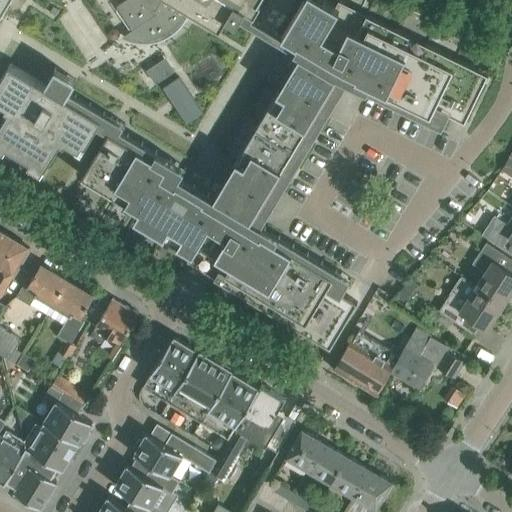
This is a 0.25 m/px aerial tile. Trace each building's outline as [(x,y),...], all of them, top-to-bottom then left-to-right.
[(0,0),(0,6),(5,10),(6,8),(4,7),(8,0),(0,0)] [(124,0),(117,5),(133,29),(145,21),(156,38),(159,37),(163,35),(166,34),(170,31),(174,28),(178,24),(184,16),(189,9),(220,28),(226,18),(236,25),(245,10),(254,16),(261,4),(259,3),(260,0),(124,0)] [(340,9),(323,0),(319,8),(305,0),(303,0),(282,36),(297,45),(298,44),(340,69),(356,76),(355,78),(372,86),(373,84),(386,91),(385,93),(401,101),(402,99),(416,105),(415,107),(439,119),(444,109),(450,111),(449,113),(465,121),(484,82),(482,81),(482,82),(468,75),(472,66),(462,61),(456,58),(455,59),(456,59),(452,67),(438,60),(443,52),(432,47),(432,46),(426,43),(425,44),(426,45),(422,52),(408,46),(413,37),(402,32),(396,29),(395,30),(396,30),(392,38),(379,31),(383,22),(373,18),(373,17),(367,14),(358,32),(355,30),(349,27),(348,28),(346,27),(346,28),(341,26),(342,24),(333,20),(340,9)] [(270,103),(243,148),(255,155),(248,167),(236,159),(214,197),(256,222),(267,204),(265,203),(287,166),(289,167),(309,134),(307,133),(330,96),(331,97),(342,79),(300,54),(277,92),(289,99),(282,110),(270,103)] [(106,78),(137,97),(149,78),(117,59),(106,78)] [(102,118),(46,84),(10,63),(0,79),(0,92),(10,99),(5,107),(9,110),(0,124),(0,138),(8,143),(7,145),(31,159),(32,158),(46,166),(61,141),(65,143),(70,134),(86,144),(102,118)] [(117,118),(108,133),(82,175),(98,185),(103,176),(131,193),(126,201),(140,210),(135,218),(150,227),(155,219),(183,235),(178,244),(192,253),(193,253),(198,245),(224,260),(214,277),(230,287),(236,278),(248,286),(243,294),(258,304),(264,295),(277,303),(272,311),(287,321),(292,312),(305,320),(300,328),(315,338),(321,329),(335,338),(358,301),(342,292),(341,294),(336,291),(342,281),(319,267),(318,268),(305,261),(306,259),(290,250),(289,251),(277,244),(278,242),(262,233),(261,234),(204,200),(205,199),(177,182),(176,183),(162,175),(167,167),(152,158),(153,156),(125,139),(124,141),(118,137),(126,123),(117,118)] [(511,157),(510,156),(502,168),(511,174),(511,157)] [(494,215),(482,233),(499,244),(505,235),(509,237),(511,239),(511,216),(507,224),(502,221),(494,215)] [(411,249),(425,259),(444,233),(430,223),(411,249)] [(0,248),(9,234),(0,229),(0,248)] [(14,275),(30,247),(9,234),(0,248),(0,266),(1,267),(0,269),(0,295),(0,296),(13,274),(14,275)] [(511,289),(511,273),(506,269),(511,260),(511,257),(487,241),(473,262),(486,271),(477,284),(477,286),(503,303),(511,289)] [(48,313),(68,279),(41,263),(31,280),(27,277),(17,296),(30,304),(31,303),(48,313)] [(477,286),(477,284),(463,275),(439,311),(467,329),(474,318),(487,327),(503,303),(477,286)] [(72,342),(89,313),(85,311),(94,294),(68,279),(48,313),(64,323),(57,334),(65,339),(66,338),(72,342)] [(121,343),(139,313),(113,297),(90,335),(103,342),(107,335),(121,343)] [(0,324),(0,352),(9,358),(22,339),(0,324)] [(421,355),(431,335),(417,326),(404,346),(421,355)] [(229,438),(260,387),(233,371),(233,370),(199,349),(198,350),(174,335),(143,385),(229,438)] [(391,370),(420,387),(434,364),(455,376),(464,360),(443,348),(446,344),(431,335),(421,355),(404,346),(394,364),(391,370)] [(77,345),(72,342),(66,338),(65,339),(59,350),(60,350),(53,361),(63,367),(69,357),(77,345)] [(394,364),(351,338),(334,368),(377,394),(391,370),(394,364)] [(25,353),(18,364),(28,370),(35,359),(25,353)] [(91,394),(60,373),(52,385),(63,392),(83,404),(84,405),(91,394)] [(217,459),(211,469),(219,474),(218,476),(224,480),(240,454),(238,453),(247,439),(249,434),(278,451),(291,429),(294,423),(283,416),(284,414),(278,410),(285,398),(262,384),(260,387),(229,438),(217,459)] [(453,385),(444,399),(457,408),(466,394),(453,385)] [(88,429),(93,421),(77,412),(83,404),(63,392),(58,400),(57,399),(45,419),(81,441),(81,440),(85,441),(90,432),(88,429)] [(168,406),(162,414),(172,420),(177,412),(168,406)] [(80,443),(81,441),(45,419),(44,421),(45,422),(29,447),(27,446),(25,448),(0,433),(0,479),(5,483),(7,480),(17,486),(14,490),(41,506),(58,479),(52,476),(58,466),(62,469),(79,442),(80,443)] [(302,427),(286,456),(309,469),(325,441),(302,427)] [(192,460),(199,448),(172,432),(165,443),(147,431),(142,440),(139,439),(133,448),(136,451),(134,453),(152,464),(170,475),(171,474),(183,455),(192,460)] [(325,441),(309,469),(331,482),(348,454),(325,441)] [(217,459),(199,448),(192,460),(210,471),(211,469),(217,459)] [(348,454),(331,482),(353,495),(370,467),(348,454)] [(170,475),(152,464),(146,474),(128,463),(115,484),(133,495),(151,506),(161,511),(166,511),(178,494),(173,491),(180,479),(171,474),(170,475)] [(370,467),(353,495),(354,495),(360,499),(371,505),(374,507),(374,508),(376,509),(393,480),(370,467)] [(291,500),(296,491),(280,482),(274,490),(291,500)] [(296,491),(291,500),(307,510),(312,501),(296,491)] [(151,506),(133,495),(127,506),(109,495),(98,511),(161,511),(151,506)] [(235,511),(218,502),(212,511),(235,511)]
